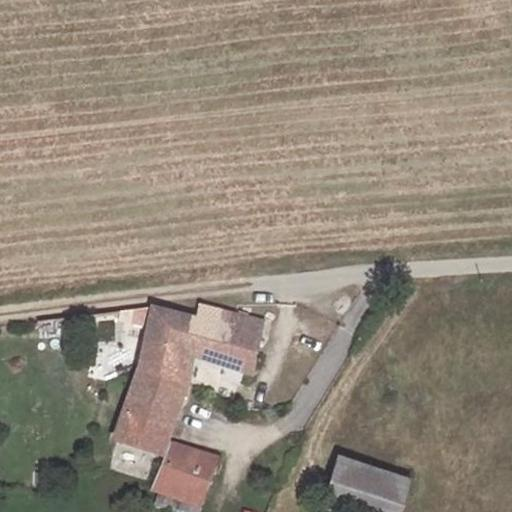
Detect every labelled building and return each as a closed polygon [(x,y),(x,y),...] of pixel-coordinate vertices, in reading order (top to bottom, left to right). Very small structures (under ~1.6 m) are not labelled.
[(196,303),(192,318),(246,334),(251,318),(196,303)] [(236,367),(246,334),(192,318),(145,305),(140,334),(131,363),(174,378),(180,365),(183,351),(236,367)] [(174,378),(131,363),(108,428),(104,437),(148,451),(174,378)] [(203,454),(159,441),(143,489),(186,503),(203,454)] [(403,511),(412,486),(345,464),(332,505),(351,511),(403,511)]
